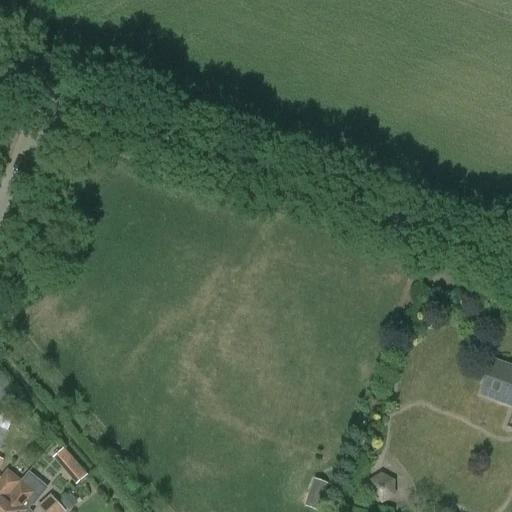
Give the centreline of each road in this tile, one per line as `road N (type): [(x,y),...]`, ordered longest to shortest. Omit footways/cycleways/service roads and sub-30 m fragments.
road 1 (unclassified): [(511,265),(45,92)]
road 2 (unclassified): [(0,203),(45,92)]
